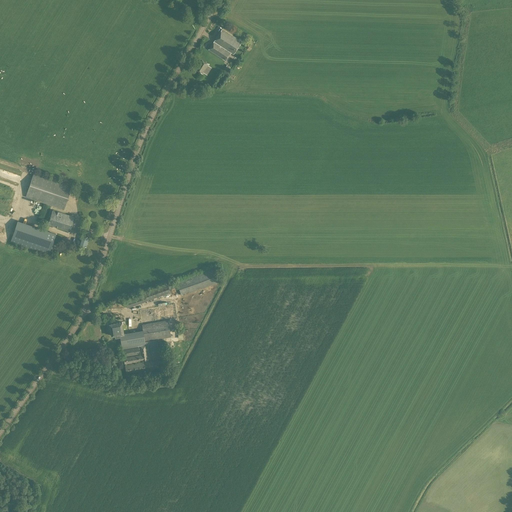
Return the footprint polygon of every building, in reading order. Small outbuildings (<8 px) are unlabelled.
[(233,54),(241,42),(222,29),(214,42),(231,53),(233,54)] [(225,61),(231,53),(214,42),(208,50),(225,61)] [(209,66),(209,65),(199,58),(193,68),(203,75),(204,73),(207,75),(211,68),(209,66)] [(64,210),(72,185),(34,172),(25,197),(64,210)] [(74,217),(52,210),(47,224),(69,232),(74,217)] [(48,254),(55,234),(17,221),(11,241),(48,254)] [(85,248),(89,236),(82,234),(78,245),(85,248)] [(215,267),(176,281),(181,296),(220,282),(215,267)] [(170,292),(167,284),(124,300),(126,308),(170,292)] [(120,334),(120,336),(122,349),(138,346),(138,348),(122,350),(126,375),(164,369),(162,358),(152,360),(150,344),(145,345),(145,341),(171,337),(168,320),(141,324),(142,331),(123,334),(120,334)] [(120,334),(123,334),(121,322),(110,324),(111,336),(115,335),(115,337),(120,336),(120,334)]
